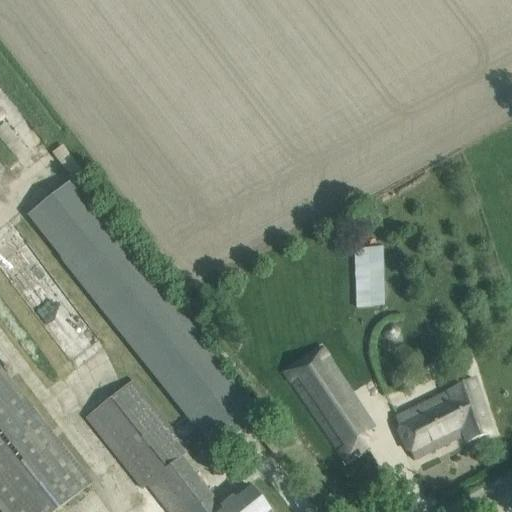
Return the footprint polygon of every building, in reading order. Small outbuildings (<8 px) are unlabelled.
[(122,334),(216,452),(262,415),(72,179),(26,217),(114,327),(109,330),(116,339),(122,334)] [(381,247),(353,248),(354,308),(382,308),(381,247)] [(262,272),(272,293),(316,272),(306,251),(262,272)] [(316,350),(281,375),(344,462),(366,447),(359,437),(371,428),(316,350)] [(0,511),(55,511),(93,483),(0,364),(0,511)] [(491,435),(474,380),(393,418),(415,461),(461,439),(462,440),(465,439),(467,444),(491,435)] [(133,381),(86,419),(142,489),(148,485),(169,511),(219,511),(218,510),(223,506),(183,456),(189,451),(133,381)] [(264,441),(277,457),(296,441),(283,425),(264,441)] [(371,454),(356,462),(363,475),(373,493),(401,479),(392,461),(385,447),(381,449),(380,447),(377,441),(367,446),(370,452),(371,454)] [(223,506),(218,510),(219,511),(269,511),(249,486),(223,506)]
